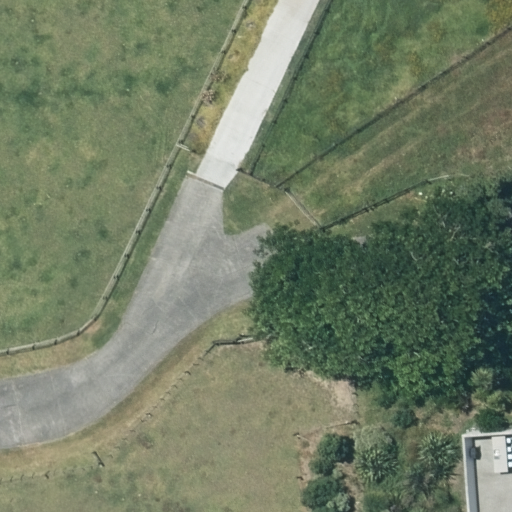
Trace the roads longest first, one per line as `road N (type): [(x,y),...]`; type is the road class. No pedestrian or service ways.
road 1 (unknown): [(173,323),(321,0)]
road 2 (unknown): [(173,323),(252,280),(511,231)]
road 3 (unknown): [(0,416),(95,386),(173,323)]
